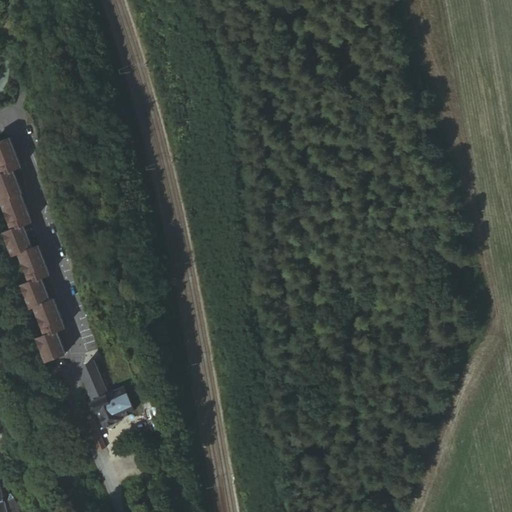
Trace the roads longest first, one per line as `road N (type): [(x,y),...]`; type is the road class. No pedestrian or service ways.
road 1 (residential): [(10,119),(82,350),(71,400),(99,465),(115,482),(122,511)]
road 2 (residential): [(0,323),(78,511)]
